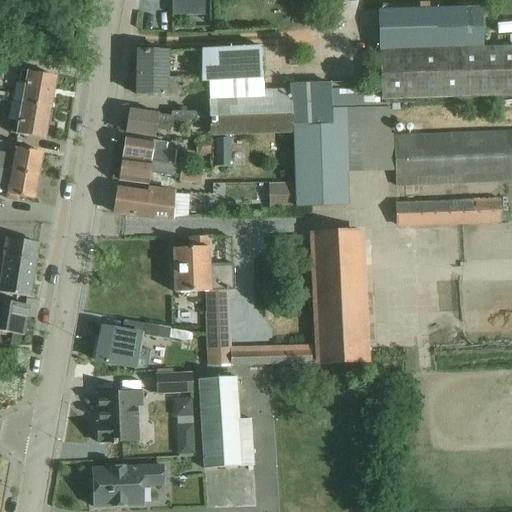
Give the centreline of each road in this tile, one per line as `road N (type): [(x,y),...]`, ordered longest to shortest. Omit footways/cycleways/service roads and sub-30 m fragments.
road 1 (tertiary): [(40,439),(104,86),(101,50),(112,0)]
road 2 (unknown): [(78,228),(236,224),(247,234),(248,326)]
